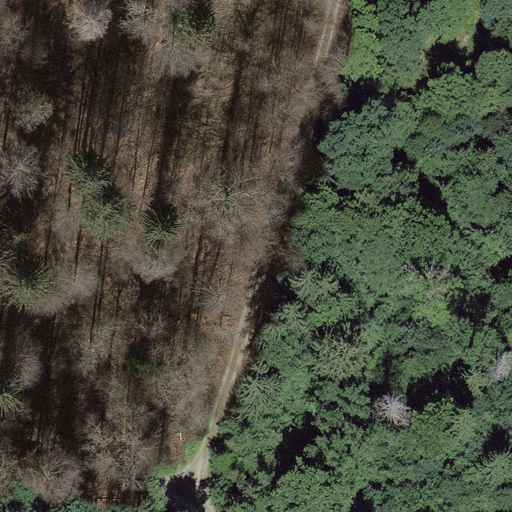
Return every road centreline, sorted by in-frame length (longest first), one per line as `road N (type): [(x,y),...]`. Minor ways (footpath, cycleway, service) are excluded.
road 1 (track): [(338,0),(190,504)]
road 2 (track): [(198,511),(65,443),(0,430)]
